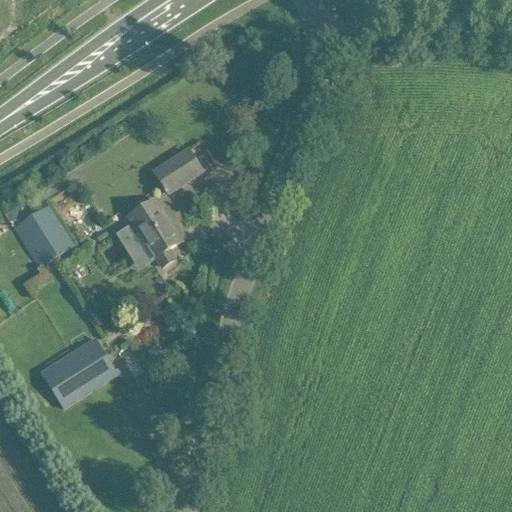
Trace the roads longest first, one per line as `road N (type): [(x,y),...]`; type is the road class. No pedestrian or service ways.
road 1 (tertiary): [(193,511),(233,319),(319,81),(327,35)]
road 2 (secondary): [(0,126),(191,0)]
road 3 (unclassified): [(511,39),(327,35)]
